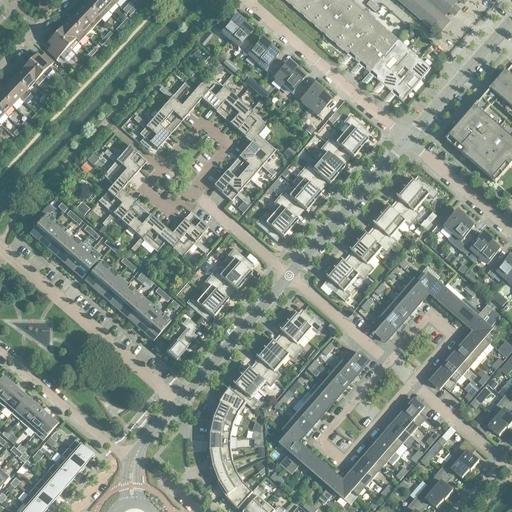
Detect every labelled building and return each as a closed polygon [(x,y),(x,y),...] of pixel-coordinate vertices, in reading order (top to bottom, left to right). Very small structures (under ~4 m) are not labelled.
[(101,21),(109,13),(95,0),(88,0),(84,5),(101,21)] [(95,0),(109,13),(116,5),(110,0),(95,0)] [(376,22),(350,0),(283,0),(347,55),(350,52),(376,22)] [(397,0),(438,35),(449,22),(443,18),(448,12),(453,15),(458,10),(453,6),(458,0),(464,5),(467,0),(397,0)] [(136,9),(142,3),(139,1),(134,7),(136,9)] [(379,9),(370,1),(366,5),(375,13),(379,9)] [(124,4),(119,9),(125,14),(130,9),(124,4)] [(94,29),(101,21),(84,5),(77,12),(94,29)] [(134,7),(128,13),(130,15),(136,9),(134,7)] [(87,37),(94,29),(77,12),(69,20),(87,37)] [(230,41),(243,26),(244,25),(235,18),(228,25),(224,21),(216,29),(230,41)] [(123,27),(129,21),(127,19),(121,25),(123,27)] [(69,20),(62,28),(79,45),(87,37),(69,20)] [(358,65),(361,61),(387,32),(376,22),(350,52),(353,54),(354,54),(356,56),(355,57),(355,61),(354,62),(358,65)] [(115,31),(118,33),(123,27),(121,25),(115,31)] [(243,52),(249,45),(244,41),(251,33),(243,26),(230,41),(243,52)] [(79,45),(62,28),(55,36),(68,48),(72,52),(79,45)] [(107,41),(112,35),(110,32),(104,38),(107,41)] [(398,41),(387,32),(361,61),(364,64),(365,63),(367,65),(366,67),(366,71),(365,71),(369,74),(372,71),(398,41)] [(50,47),(46,51),(56,61),(60,57),(64,61),(72,52),(68,48),(55,36),(47,44),(50,47)] [(104,38),(98,44),(101,47),(107,41),(104,38)] [(256,64),(269,49),(270,48),(261,40),(253,49),(249,45),(243,52),(256,64)] [(381,83),(409,51),(398,41),(372,71),(375,73),(376,73),(378,75),(377,76),(377,80),(376,81),(380,84),(381,83)] [(97,51),(95,48),(89,54),(92,57),(97,51)] [(276,67),(272,63),(277,56),(269,49),(256,64),(269,75),(276,67)] [(394,89),(420,60),(409,51),(381,83),(383,86),(387,82),(389,84),(388,86),(388,90),(387,90),(391,93),(394,89)] [(196,52),(191,57),(195,61),(200,56),(196,52)] [(36,55),(29,63),(42,76),(45,79),(53,71),(49,68),(53,64),(44,54),(40,59),(36,55)] [(86,63),(92,57),(89,54),(83,60),(86,63)] [(227,59),(223,64),(228,69),(232,64),(227,59)] [(431,69),(420,60),(394,89),(397,92),(398,92),(400,93),(398,95),(399,99),(398,100),(402,102),(412,91),(413,91),(421,82),(420,81),(431,69)] [(29,63),(21,71),(34,83),(38,87),(45,79),(42,76),(29,63)] [(295,72),(296,71),(287,63),(281,71),(276,67),(269,75),(282,87),(295,72)] [(238,69),(232,64),(228,69),(234,74),(238,69)] [(257,70),(252,75),(260,82),(265,77),(257,70)] [(34,83),(21,71),(14,79),(27,91),(34,83)] [(302,90),(298,86),(304,79),(295,72),(282,87),(295,98),(302,90)] [(511,79),(510,77),(509,78),(506,76),(507,75),(505,73),(490,90),(511,109),(511,79)] [(184,84),(177,92),(195,107),(201,100),(200,100),(216,82),(208,76),(194,93),(184,84)] [(235,79),(231,76),(226,81),(230,84),(235,79)] [(6,87),(19,99),(23,102),(30,94),(27,91),(14,79),(6,87)] [(226,81),(221,87),(216,82),(200,100),(201,100),(215,112),(223,104),(215,97),(223,89),(225,90),(230,84),(226,81)] [(255,83),(250,88),(255,92),(259,86),(255,83)] [(228,89),(238,98),(243,93),(233,84),(228,89)] [(259,86),(255,92),(259,95),(263,90),(259,86)] [(321,95),(322,94),(314,86),(307,94),(302,90),(295,98),(308,110),(321,95)] [(0,95),(12,107),(19,99),(6,87),(0,93),(0,95)] [(167,93),(161,88),(158,91),(164,96),(167,93)] [(223,89),(215,97),(223,104),(215,112),(222,119),(238,101),(225,90),(223,89)] [(51,99),(57,93),(54,91),(49,97),(51,99)] [(167,93),(164,96),(169,101),(171,99),(180,107),(173,114),(182,122),(195,107),(177,92),(172,97),(167,93)] [(12,107),(0,95),(0,110),(5,115),(12,107)] [(308,110),(322,121),(329,113),(324,108),(330,102),(321,95),(308,110)] [(49,97),(43,103),(45,105),(51,99),(49,97)] [(173,114),(180,107),(171,99),(169,101),(158,114),(176,129),(182,122),(173,114)] [(398,117),(404,106),(390,99),(385,109),(398,117)] [(462,155),(471,162),(495,184),(497,182),(494,180),(506,165),(509,168),(511,164),(511,139),(484,115),(491,107),(482,99),(446,141),(448,143),(450,139),(465,152),(462,155)] [(237,116),(244,123),(252,114),(254,115),(259,110),(255,107),(250,112),(238,101),(222,119),(229,125),(237,116)] [(264,104),(260,101),(255,107),(259,110),(264,104)] [(44,111),(41,109),(36,115),(38,117),(44,111)] [(31,111),(27,115),(31,119),(30,121),(32,123),(33,123),(38,117),(36,115),(35,115),(31,111)] [(158,114),(147,126),(141,122),(139,125),(144,130),(146,128),(154,136),(161,128),(170,136),(176,129),(158,114)] [(229,125),(244,138),(259,120),(254,115),(252,114),(244,123),(237,116),(229,125)] [(141,122),(136,117),(133,120),(139,125),(141,122)] [(342,135),(360,150),(367,142),(363,138),(368,133),(350,118),(345,123),(349,127),(342,135)] [(251,144),(269,159),(275,151),(258,137),(267,127),(259,120),(244,138),(251,144)] [(21,131),(27,125),(24,122),(19,128),(21,131)] [(311,136),(316,130),(310,125),(304,131),(311,136)] [(19,128),(13,134),(16,137),(21,131),(19,128)] [(161,128),(154,136),(146,128),(144,130),(139,136),(143,139),(139,144),(148,152),(152,147),(156,150),(157,151),(170,136),(161,128)] [(360,150),(342,135),(335,143),(331,139),(326,145),(344,160),(348,156),(352,159),(360,150)] [(263,166),(264,164),(269,159),(251,144),(239,158),(247,166),(254,158),(263,166)] [(326,145),(321,150),(326,154),(319,162),(336,177),(344,168),(340,165),(344,160),(326,145)] [(114,164),(116,162),(125,170),(131,163),(140,170),(146,163),(129,148),(117,161),(112,156),(109,159),(114,164)] [(289,161),(296,153),(290,148),(283,155),(289,161)] [(109,159),(112,156),(106,151),(103,154),(109,159)] [(270,169),(264,164),(263,166),(254,158),(247,166),(239,158),(232,165),(250,181),(254,184),(259,177),(256,174),(261,168),(267,173),(270,169)] [(114,164),(110,169),(127,185),(140,170),(131,163),(125,170),(116,162),(114,164)] [(319,162),(312,170),(307,166),(303,171),(321,187),(325,182),(329,186),(336,177),(319,162)] [(244,198),(239,193),(250,181),(232,165),(226,173),(235,180),(228,187),(237,195),(236,197),(241,202),(244,198)] [(113,186),(98,203),(106,209),(121,192),(127,185),(110,169),(103,177),(113,186)] [(272,178),(275,174),(270,169),(267,173),(272,178)] [(296,189),(313,204),(321,195),(317,192),(321,187),(303,171),(298,177),(303,181),(296,189)] [(231,203),(236,197),(237,195),(228,187),(235,180),(226,173),(213,187),(231,203)] [(421,204),(428,196),(433,200),(438,194),(420,179),(415,184),(412,180),(404,189),(421,204)] [(279,198),(297,214),(302,209),(305,212),(313,204),(296,189),(289,197),(284,193),(279,198)] [(414,221),(419,216),(414,212),(421,204),(404,189),(397,197),(400,201),(396,206),(414,221)] [(120,207),(128,213),(135,204),(121,192),(106,209),(111,214),(113,215),(120,207)] [(247,207),(250,203),(244,198),(241,202),(247,207)] [(290,231),(297,222),(293,219),(297,214),(279,198),(275,204),(279,207),(272,215),(290,231)] [(58,208),(64,213),(67,209),(61,204),(58,208)] [(135,204),(128,213),(120,207),(113,215),(111,214),(106,220),(109,223),(114,217),(127,228),(143,210),(135,204)] [(84,206),(79,213),(83,216),(89,210),(84,206)] [(398,231),(405,223),(410,227),(414,221),(396,206),(392,210),(388,207),(381,216),(398,231)] [(138,248),(143,242),(142,241),(149,232),(142,226),(150,217),(143,210),(127,228),(140,239),(135,245),(138,248)] [(76,216),(70,211),(66,215),(72,220),(76,216)] [(447,215),(439,224),(444,228),(440,233),(449,240),(453,236),(466,220),(467,219),(458,212),(451,219),(447,215)] [(34,239),(36,237),(40,240),(54,224),(41,213),(31,224),(35,228),(29,235),(34,239)] [(202,247),(196,242),(208,229),(190,214),(184,221),(192,229),(186,236),(195,244),(193,245),(199,250),(202,247)] [(290,231),(272,215),(265,223),(261,219),(256,225),(274,241),(278,236),(282,239),(290,231)] [(72,220),(78,225),(82,222),(76,216),(72,220)] [(391,248),(396,243),(391,239),(398,231),(381,216),(373,224),(377,228),(373,232),(391,248)] [(142,241),(143,242),(149,247),(164,229),(150,217),(142,226),(149,232),(142,241)] [(105,228),(109,223),(106,220),(101,225),(105,228)] [(449,240),(448,241),(461,252),(465,247),(473,238),(468,234),(474,228),(466,220),(453,236),(449,240)] [(171,235),(171,236),(189,251),(193,245),(195,244),(186,236),(192,229),(184,221),(171,235)] [(425,221),(421,226),(425,230),(430,225),(425,221)] [(40,240),(48,248),(63,232),(54,224),(40,240)] [(84,230),(90,235),(93,231),(87,226),(84,230)] [(182,258),(189,251),(171,236),(171,235),(164,229),(149,247),(156,253),(165,244),(182,258)] [(99,237),(93,231),(90,235),(96,240),(99,237)] [(52,254),(53,252),(57,255),(71,239),(63,232),(48,248),(46,250),(52,254)] [(375,258),(382,250),(386,253),(391,248),(373,232),(369,237),(365,234),(357,242),(375,258)] [(484,235),(478,242),(473,238),(465,247),(479,258),(492,243),(493,242),(484,235)] [(57,255),(65,262),(66,263),(80,247),(71,239),(57,255)] [(107,240),(104,244),(110,249),(113,245),(107,240)] [(368,275),(372,269),(368,266),(375,258),(357,242),(350,251),(354,254),(350,259),(368,275)] [(500,251),(492,243),(479,258),(492,270),(499,261),(495,257),(500,251)] [(116,254),(119,251),(113,245),(110,249),(116,254)] [(135,245),(130,250),(134,253),(138,248),(135,245)] [(74,270),(88,254),(80,247),(66,263),(65,262),(64,265),(69,269),(70,267),(74,270)] [(205,255),(208,252),(202,247),(199,250),(205,255)] [(74,270),(72,272),(77,277),(79,275),(83,278),(97,262),(101,257),(93,249),(88,254),(88,255),(74,270)] [(233,260),(226,268),(244,284),(251,275),(247,272),(252,267),(234,251),(229,257),(233,260)] [(451,253),(447,258),(452,262),(456,257),(451,253)] [(492,270),(488,274),(493,279),(497,275),(505,281),(511,273),(511,258),(510,258),(504,265),(499,261),(492,270)] [(124,259),(121,262),(127,268),(130,264),(124,259)] [(351,284),(358,276),(363,280),(368,275),(350,259),(346,264),(342,261),(334,269),(351,284)] [(403,261),(399,266),(404,270),(408,265),(403,261)] [(389,262),(385,266),(389,270),(393,265),(389,262)] [(108,271),(99,264),(84,282),(89,287),(91,284),(94,287),(94,288),(108,271)] [(133,273),(136,269),(130,264),(127,268),(133,273)] [(467,270),(462,266),(458,271),(463,276),(467,270)] [(236,292),(244,284),(226,268),(219,276),(215,272),(210,278),(228,294),(232,289),(236,292)] [(334,269),(327,278),(330,281),(326,286),(344,302),(349,296),(345,292),(351,284),(334,269)] [(117,279),(108,271),(94,288),(94,287),(92,289),(97,294),(99,292),(103,295),(117,279)] [(474,276),(468,271),(464,276),(469,281),(474,276)] [(138,277),(144,283),(147,279),(141,274),(138,277)] [(396,277),(392,274),(388,278),(392,282),(396,277)] [(443,289),(428,276),(420,285),(429,293),(435,298),(443,289)] [(224,298),(228,294),(210,278),(205,283),(210,287),(203,295),(220,310),(228,302),(224,298)] [(103,295),(111,302),(111,303),(126,286),(117,279),(103,295)] [(153,284),(147,279),(144,283),(150,288),(153,284)] [(420,285),(415,279),(408,287),(422,300),(424,296),(425,297),(429,293),(420,285)] [(111,302),(109,304),(115,309),(116,307),(120,310),(134,294),(126,286),(111,303),(111,302)] [(415,307),(417,304),(419,305),(422,300),(408,287),(401,295),(415,307)] [(155,292),(161,298),(164,294),(158,289),(155,292)] [(452,313),(460,304),(443,289),(435,298),(452,313)] [(489,289),(485,294),(490,298),(494,294),(489,289)] [(120,310),(118,312),(123,316),(125,314),(128,317),(129,318),(143,301),(134,294),(120,310)] [(171,299),(164,294),(161,298),(167,303),(171,299)] [(213,319),(220,310),(203,295),(196,303),(191,299),(186,305),(205,321),(209,316),(213,319)] [(408,315),(410,312),(412,313),(415,307),(401,295),(394,303),(408,315)] [(460,304),(452,313),(469,327),(476,318),(480,314),(463,300),(460,304)] [(128,317),(127,319),(132,324),(133,322),(137,325),(151,309),(143,301),(129,318),(128,317)] [(179,307),(173,301),(170,305),(176,310),(179,307)] [(402,323),(404,319),(405,320),(408,315),(394,303),(388,311),(402,323)] [(489,329),(499,317),(487,306),(476,318),(469,327),(475,333),(475,332),(484,340),(492,332),(489,329)] [(137,325),(135,327),(140,331),(142,329),(146,332),(146,333),(160,316),(151,309),(137,325)] [(381,318),(395,330),(397,327),(399,328),(402,323),(388,311),(381,318)] [(288,323),(305,338),(312,330),(317,333),(321,328),(304,312),(299,317),(295,314),(288,323)] [(146,332),(144,334),(149,339),(151,337),(155,340),(169,324),(160,316),(146,333),(146,332)] [(385,344),(389,339),(388,339),(390,335),(392,336),(395,330),(381,318),(374,326),(380,331),(376,336),(385,344)] [(184,351),(196,337),(193,334),(198,329),(187,319),(181,326),(187,331),(175,344),(174,343),(165,353),(175,362),(184,352),(184,351)] [(280,339),(298,355),(303,350),(298,346),(305,338),(288,323),(280,331),(284,335),(280,339)] [(475,332),(475,333),(471,337),(472,338),(469,341),(483,353),(490,345),(484,340),(475,332)] [(264,349),(282,364),(289,356),(293,360),(298,355),(280,339),(276,344),(272,341),(264,349)] [(483,353),(469,341),(464,345),(466,346),(462,349),(477,361),(483,353)] [(334,348),(330,344),(326,349),(331,352),(334,348)] [(502,347),(498,352),(506,359),(511,354),(511,352),(511,347),(510,346),(506,351),(502,347)] [(257,366),(275,382),(279,376),(275,372),(282,364),(264,349),(257,358),(261,361),(257,366)] [(323,353),(322,353),(331,360),(334,356),(331,352),(326,349),(323,353)] [(477,361),(462,349),(458,352),(459,354),(456,356),(470,369),(477,361)] [(360,354),(358,356),(356,358),(350,353),(342,362),(356,375),(362,370),(361,369),(364,366),(365,367),(369,362),(360,354)] [(470,369),(456,356),(451,360),(452,362),(449,364),(463,376),(470,369)] [(342,362),(335,371),(349,383),(354,379),(353,377),(356,375),(342,362)] [(463,376),(449,364),(444,368),(446,369),(442,372),(456,384),(463,376)] [(249,368),(241,376),(259,391),(263,395),(264,394),(260,390),(265,383),(270,387),(275,382),(257,366),(252,371),(249,368)] [(327,380),(341,392),(347,388),(346,386),(349,383),(335,371),(327,380)] [(440,392),(441,390),(444,387),(449,392),(456,384),(442,372),(438,375),(439,377),(435,380),(434,379),(430,383),(440,392)] [(485,375),(482,379),(486,383),(490,378),(485,375)] [(234,393),(233,393),(246,404),(251,409),(256,403),(252,399),(258,392),(262,396),(263,395),(259,391),(241,376),(234,385),(237,388),(234,393)] [(2,378),(0,380),(0,396),(10,385),(2,378)] [(478,383),(482,387),(486,383),(482,379),(478,383)] [(320,388),(334,401),(339,396),(338,395),(341,392),(327,380),(320,388)] [(497,385),(492,380),(487,386),(493,390),(497,385)] [(0,405),(3,408),(6,405),(18,392),(10,385),(0,396),(0,405)] [(309,394),(312,397),(326,409),(332,405),(331,403),(334,401),(320,388),(316,385),(309,394)] [(485,388),(481,393),(487,398),(491,394),(485,388)] [(511,388),(503,399),(511,406),(511,405),(511,388)] [(246,404),(233,393),(234,393),(230,389),(228,392),(226,394),(224,396),(223,398),(221,401),(220,403),(239,414),(246,404)] [(18,392),(6,405),(3,408),(11,415),(26,398),(18,392)] [(312,397),(305,405),(319,418),(324,413),(323,412),(326,409),(312,397)] [(19,422),(22,419),(33,405),(26,398),(11,415),(19,422)] [(511,406),(503,399),(489,414),(507,429),(508,430),(511,424),(511,417),(506,412),(511,406)] [(480,405),(474,400),(470,406),(475,411),(480,405)] [(415,401),(411,406),(412,407),(409,411),(407,410),(404,416),(418,428),(426,419),(420,414),(424,410),(415,401)] [(214,416),(213,419),(234,426),(239,414),(220,403),(218,406),(217,408),(216,411),(215,413),(214,416)] [(27,429),(29,426),(41,412),(33,405),(22,419),(19,422),(27,429)] [(305,405),(297,414),(312,426),(317,422),(316,420),(319,418),(305,405)] [(34,435),(37,432),(49,419),(41,412),(29,426),(27,429),(34,435)] [(274,419),(267,412),(265,415),(265,423),(268,419),(272,422),(274,419)] [(297,414),(290,423),(304,435),(309,431),(308,429),(312,426),(297,414)] [(507,429),(489,414),(476,429),(485,436),(491,430),(499,438),(507,429)] [(410,437),(418,428),(404,416),(402,420),(400,419),(396,425),(410,437)] [(49,419),(37,432),(34,435),(42,442),(57,425),(49,419)] [(234,426),(213,419),(212,422),(211,424),(211,427),(210,430),(210,432),(209,435),(231,438),(234,426)] [(304,435),(290,423),(282,431),(288,437),(288,436),(297,444),(298,444),(302,439),(301,438),(304,435)] [(403,445),(410,437),(396,425),(394,428),(392,427),(389,433),(403,445)] [(385,436),(381,442),(395,454),(399,457),(407,449),(403,445),(389,433),(387,437),(385,436)] [(231,438),(209,435),(209,438),(209,441),(209,443),(208,446),(209,449),(209,452),(231,450),(231,438)] [(280,445),(290,454),(280,465),(286,470),(304,449),(298,444),(297,444),(288,436),(288,437),(280,445)] [(443,447),(447,443),(442,438),(438,443),(443,447)] [(89,452),(88,453),(75,441),(68,449),(72,453),(86,465),(94,456),(89,452)] [(453,456),(470,471),(471,472),(479,463),(469,455),(474,449),(466,441),(453,456)] [(377,444),(374,450),(388,463),(392,466),(399,457),(395,454),(381,442),(379,445),(377,444)] [(86,465),(72,453),(68,449),(61,457),(66,461),(79,473),(86,465)] [(286,470),(291,475),(301,463),(312,473),(320,464),(304,449),(286,470)] [(211,466),(212,468),(233,463),(233,462),(231,450),(209,452),(209,455),(209,457),(210,460),(210,463),(211,466)] [(380,471),(388,463),(374,450),(372,454),(370,453),(366,459),(380,471)] [(423,455),(418,451),(415,456),(419,459),(423,455)] [(434,458),(428,453),(424,458),(430,462),(434,458)] [(411,460),(415,464),(419,459),(415,456),(411,460)] [(453,456),(440,471),(448,478),(454,473),(462,480),(470,471),(453,456)] [(79,473),(66,461),(61,457),(54,465),(72,480),(79,473)] [(420,463),(426,468),(430,462),(424,458),(420,463)] [(373,480),(380,471),(366,459),(364,463),(362,462),(359,468),(373,480)] [(233,463),(212,468),(212,471),(213,474),(214,476),(215,479),(216,481),(218,484),(237,474),(233,463)] [(265,468),(262,464),(256,468),(259,473),(265,468)] [(312,473),(329,487),(337,478),(320,464),(312,473)] [(47,472),(52,476),(66,488),(72,480),(54,465),(47,472)] [(365,488),(373,480),(359,468),(357,471),(355,470),(351,476),(365,488)] [(408,472),(403,469),(400,473),(404,477),(408,472)] [(1,471),(0,472),(0,488),(9,478),(1,471)] [(427,486),(444,501),(445,502),(453,493),(443,484),(448,478),(440,471),(427,486)] [(41,480),(45,484),(59,496),(66,488),(52,476),(47,472),(41,480)] [(275,473),(270,479),(275,483),(280,477),(275,473)] [(396,477),(400,481),(404,477),(400,473),(396,477)] [(225,496),(226,498),(244,485),(237,474),(218,484),(219,487),(220,489),(222,491),(223,494),(225,496)] [(343,484),(352,492),(358,497),(365,488),(351,476),(349,480),(348,479),(343,484)] [(280,487),(284,481),(280,477),(275,483),(280,487)] [(329,487),(319,499),(325,504),(335,493),(344,501),(350,506),(358,497),(352,492),(343,484),(337,478),(329,487)] [(34,488),(39,492),(52,504),(59,496),(45,484),(41,480),(34,488)] [(404,492),(409,487),(403,482),(399,487),(404,492)] [(252,494),(244,485),(226,498),(228,500),(230,503),(232,505),(234,507),(236,509),(238,511),(241,507),(252,494)] [(393,490),(388,486),(385,490),(389,494),(393,490)] [(427,486),(414,501),(423,508),(428,502),(436,510),(444,501),(427,486)] [(27,496),(32,500),(45,511),(52,504),(39,492),(34,488),(27,496)] [(252,494),(241,507),(246,511),(245,511),(259,511),(266,504),(259,498),(262,493),(257,488),(252,494)] [(381,494),(385,498),(389,494),(385,490),(381,494)] [(294,492),(290,496),(295,500),(299,496),(294,492)] [(44,511),(45,511),(32,500),(27,496),(20,503),(25,507),(30,511),(44,511)] [(0,498),(0,503),(1,504),(5,508),(8,505),(4,501),(0,498)] [(404,511),(419,511),(423,508),(414,501),(404,511)] [(308,502),(303,507),(308,511),(313,506),(308,502)]
